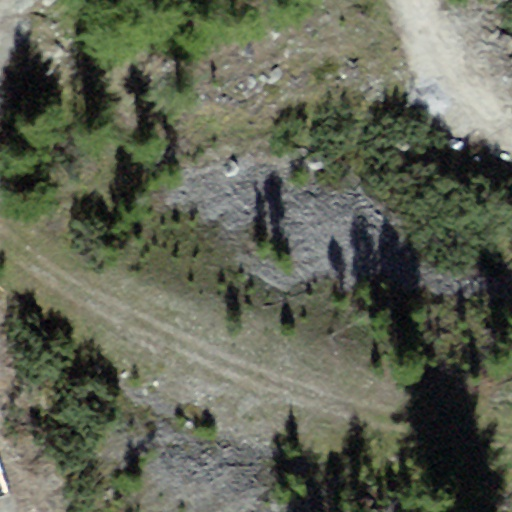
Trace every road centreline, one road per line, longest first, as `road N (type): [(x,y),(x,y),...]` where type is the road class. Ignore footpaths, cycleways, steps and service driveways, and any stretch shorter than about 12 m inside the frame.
road 1 (track): [(511,430),(324,406),(143,325),(0,236)]
road 2 (track): [(511,142),(480,124),(408,0)]
